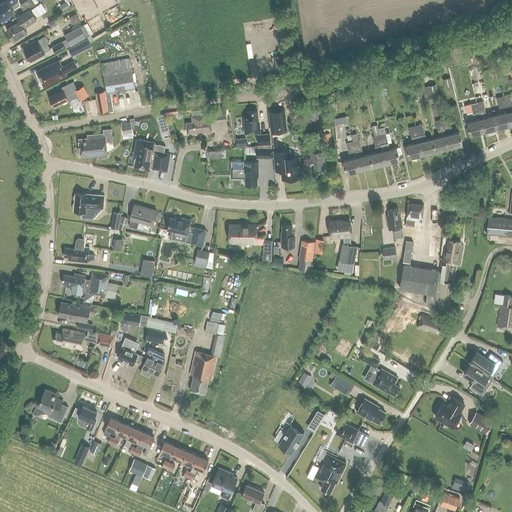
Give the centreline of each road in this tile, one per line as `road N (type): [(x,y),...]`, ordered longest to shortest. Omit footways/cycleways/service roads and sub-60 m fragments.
road 1 (track): [(32,129),(330,82),(511,38)]
road 2 (residential): [(43,163),(257,207),(410,187),(511,146)]
road 3 (residential): [(309,511),(245,455),(18,352)]
road 4 (tertiary): [(18,352),(43,289),(43,163)]
road 5 (residential): [(425,382),(341,511)]
road 6 (residential): [(511,249),(487,264),(471,309),(430,375)]
